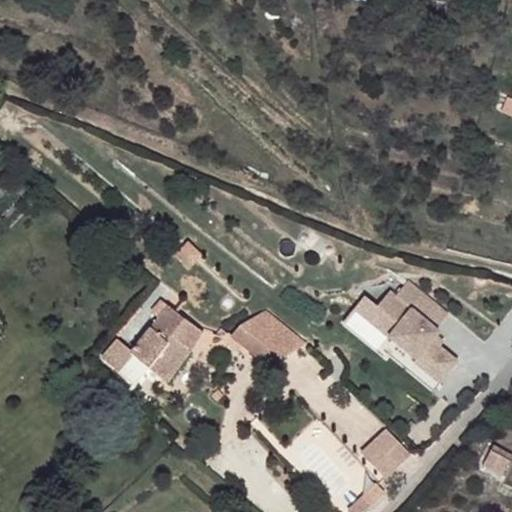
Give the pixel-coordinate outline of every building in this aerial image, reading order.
[(188,246),(179,256),(190,267),(200,257),(188,246)] [(379,308),(372,316),(394,333),(390,337),(417,360),(415,363),(441,383),(459,362),(441,347),(433,341),(440,333),(437,330),(449,315),(409,282),(397,298),(391,293),(379,308)] [(366,297),(356,310),(390,337),(394,333),(372,316),(379,308),(366,297)] [(166,382),(201,332),(162,302),(153,314),(160,320),(133,353),(132,355),(149,369),(166,382)] [(307,346),(266,314),(241,327),(233,337),(272,368),(280,361),(307,346)] [(445,343),(437,337),(433,341),(441,347),(445,343)] [(133,353),(116,340),(102,357),(136,386),(149,369),(132,355),(133,353)] [(153,372),(139,383),(150,396),(163,385),(153,372)] [(388,431),(362,457),(384,481),(411,455),(388,431)] [(364,511),(369,508),(361,501),(348,511),(364,511)]
